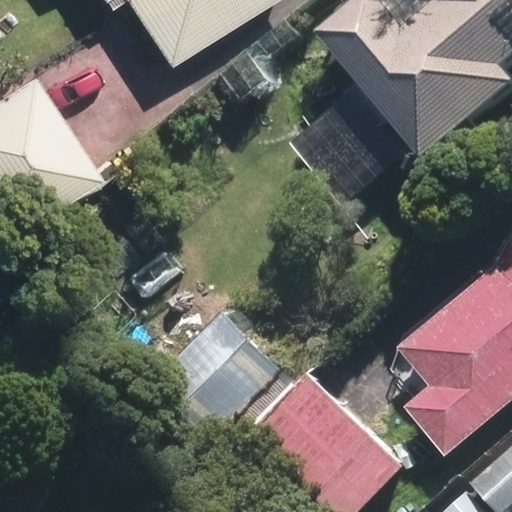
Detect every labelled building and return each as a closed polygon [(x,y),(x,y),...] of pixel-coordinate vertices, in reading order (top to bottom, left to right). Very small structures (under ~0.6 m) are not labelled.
[(257,0),(132,0),(169,56),(257,0)] [(511,0),(392,0),(351,34),(452,156),(511,106),(511,0)] [(98,176),(36,81),(0,103),(0,211),(12,231),(98,176)] [(467,451),(511,411),(511,274),(425,350),(457,386),(430,409),(467,451)] [(280,382),(227,328),(153,399),(206,453),(280,382)] [(322,381),(271,433),(353,511),(366,511),(411,466),(322,381)] [(511,511),(511,452),(477,486),(501,511),(511,511)]
